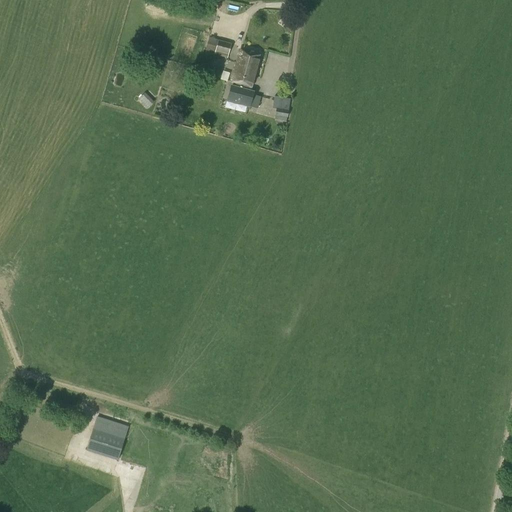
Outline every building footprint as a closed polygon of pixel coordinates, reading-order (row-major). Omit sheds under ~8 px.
[(227,58),(231,43),(218,40),(218,39),(209,37),(205,50),(214,53),(214,54),(227,58)] [(234,87),(249,91),(259,55),(241,50),(237,63),(235,63),(233,71),(235,71),(232,82),(236,83),(234,87)] [(249,91),(234,87),(231,86),(228,97),(242,101),(241,104),(257,108),(260,97),(252,95),(253,92),(249,91)] [(147,108),(154,101),(145,92),(138,99),(147,108)] [(275,115),(274,120),(275,120),(286,122),(286,121),(287,117),(290,98),(282,97),(274,96),(272,108),(276,109),(275,115)] [(118,460),(128,426),(96,416),(86,450),(118,460)]
